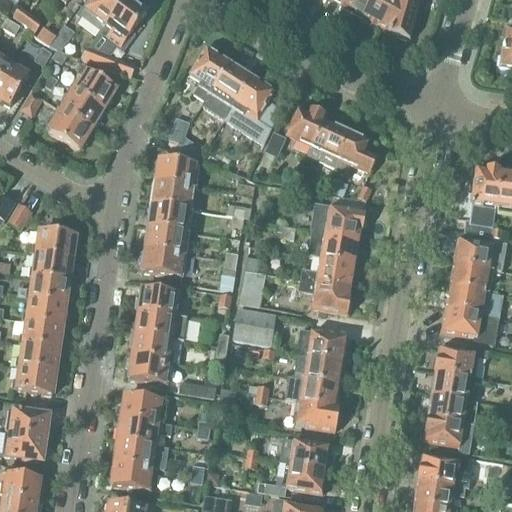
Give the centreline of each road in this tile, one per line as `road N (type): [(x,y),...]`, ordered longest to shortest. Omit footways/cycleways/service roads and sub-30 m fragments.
road 1 (residential): [(367,511),(437,108)]
road 2 (residential): [(70,511),(115,206)]
road 3 (residential): [(437,108),(332,68),(224,0)]
road 4 (residential): [(115,206),(121,167),(184,0)]
road 5 (residential): [(115,206),(83,198),(0,150)]
